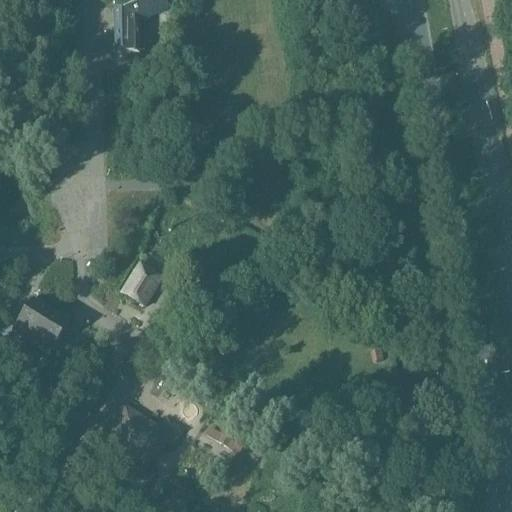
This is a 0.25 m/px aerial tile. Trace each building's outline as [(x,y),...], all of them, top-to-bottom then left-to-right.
[(115,0),(112,1),(113,2),(114,9),(115,57),(139,56),(139,24),(167,11),(162,0),(115,0)] [(176,79),(167,79),(168,103),(177,103),(176,79)] [(139,266),(121,297),(143,310),(162,280),(139,266)] [(12,333),(31,344),(49,314),(31,302),(12,333)] [(49,314),(31,344),(50,356),(68,325),(49,314)] [(4,371),(11,376),(18,365),(11,360),(4,371)] [(18,365),(11,376),(19,380),(25,369),(18,365)] [(21,416),(47,432),(72,390),(47,374),(21,416)] [(96,452),(140,480),(168,435),(146,422),(124,408),(96,452)]
